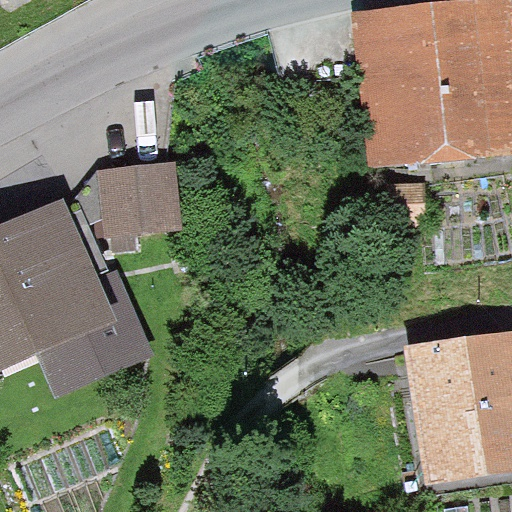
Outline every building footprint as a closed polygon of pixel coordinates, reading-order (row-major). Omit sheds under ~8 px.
[(511,82),(507,12),(360,22),(363,166),(511,154),(511,82)] [(175,176),(110,179),(114,242),(178,239),(175,176)] [(421,188),(390,188),(390,222),(421,222),(421,188)] [(66,215),(0,242),(0,375),(114,327),(66,215)] [(511,345),(418,359),(433,465),(511,453),(511,345)]
